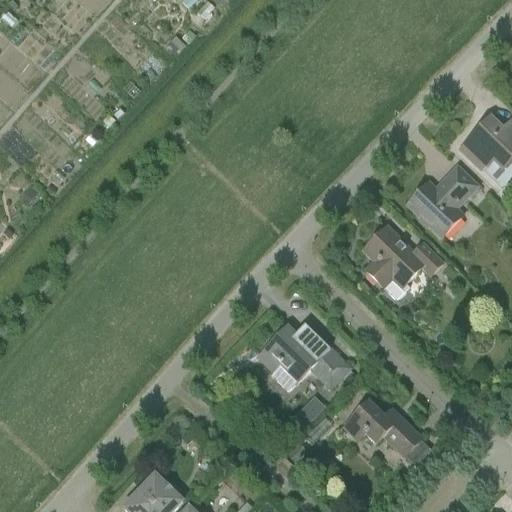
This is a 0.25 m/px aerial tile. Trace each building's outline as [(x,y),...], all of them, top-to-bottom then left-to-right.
[(490,122),(460,153),(482,174),(493,163),(499,169),(510,158),(511,159),(511,136),(508,140),(490,122)] [(428,187),(407,209),(419,221),(418,222),(428,231),(429,230),(441,242),(463,221),(456,214),(478,192),(458,172),(436,194),(428,187)] [(370,247),(362,256),(373,266),(364,275),(396,306),(410,291),(407,288),(419,276),(426,283),(442,268),(422,249),(414,257),(387,231),(379,239),(373,242),(370,247)] [(288,328),(256,362),(273,378),(273,379),(289,394),(297,385),(297,386),(308,374),(321,386),(331,394),(352,372),(305,328),(297,336),(288,328)] [(305,431),(326,408),(315,398),(294,422),(305,431)] [(367,407),(341,433),(357,447),(364,439),(375,450),(381,443),(403,463),(421,445),(399,424),(392,431),(367,407)] [(188,448),(193,442),(188,436),(182,442),(188,448)] [(298,446),(288,458),(296,466),(307,454),(298,446)] [(156,479),(124,511),(177,511),(184,505),(175,497),(177,491),(176,487),(173,485),(169,484),(163,486),(156,479)]
